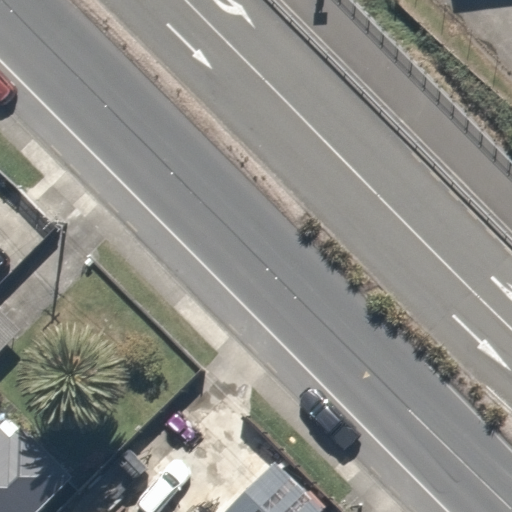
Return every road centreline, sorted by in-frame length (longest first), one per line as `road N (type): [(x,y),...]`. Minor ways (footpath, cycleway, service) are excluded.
road 1 (secondary): [(388,398),(0,4)]
road 2 (secondary): [(184,0),(511,327)]
road 3 (secondary): [(487,511),(388,398)]
road 4 (secondary): [(511,476),(388,398)]
